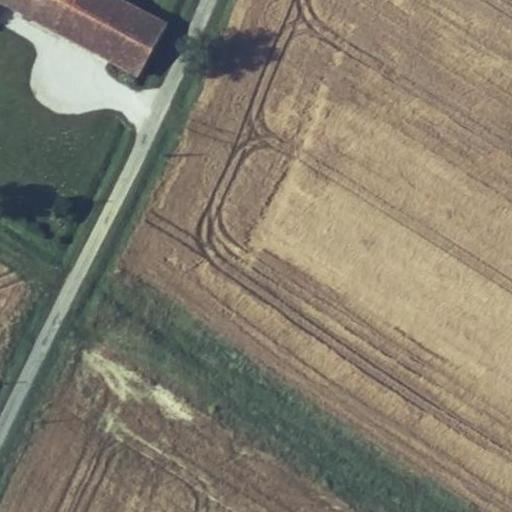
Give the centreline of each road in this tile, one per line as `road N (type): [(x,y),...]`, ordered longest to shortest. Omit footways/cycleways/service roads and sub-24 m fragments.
road 1 (unclassified): [(204,0),(82,296),(0,461)]
road 2 (track): [(82,296),(383,511)]
